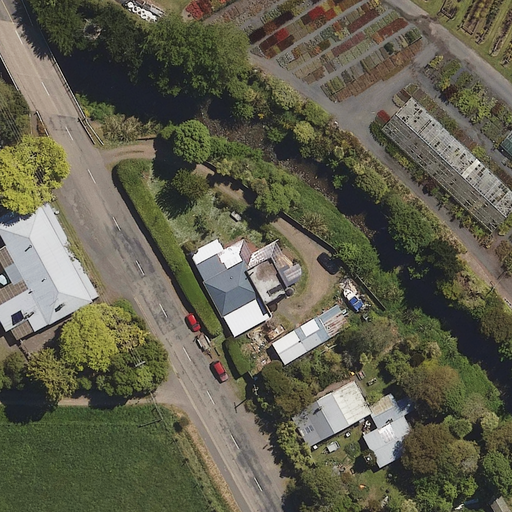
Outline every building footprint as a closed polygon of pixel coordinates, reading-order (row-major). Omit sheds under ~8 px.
[(511,212),(511,187),(412,98),(383,131),(495,232),(511,212)] [(511,134),(502,145),(511,153),(511,134)] [(99,298),(46,195),(0,219),(0,226),(10,245),(0,249),(0,254),(14,282),(0,289),(0,313),(14,342),(99,298)] [(226,250),(220,238),(192,253),(232,330),(267,312),(264,305),(289,292),(287,288),(303,281),(282,240),(246,258),(238,244),(226,250)] [(351,326),(339,305),(275,343),(287,363),(351,326)] [(372,406),(355,377),(291,412),(310,447),(373,412),(380,426),(365,433),(381,467),(422,447),(406,413),(414,409),(406,391),(372,406)] [(511,511),(511,503),(510,498),(494,505),(496,511),(511,511)]
